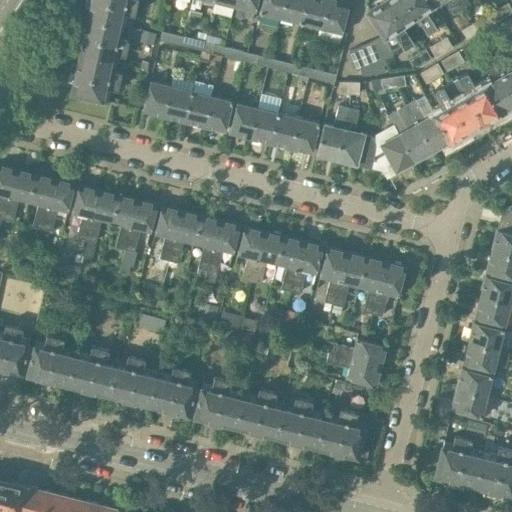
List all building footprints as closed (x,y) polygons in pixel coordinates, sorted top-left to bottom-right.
[(90,6),(88,15),(119,22),(122,11),(133,14),(136,0),(84,0),(84,5),(90,6)] [(257,0),(235,0),(234,5),(255,10),(257,0)] [(261,0),(259,11),(279,17),(283,0),(261,0)] [(283,0),(279,17),(300,22),(305,0),(283,0)] [(305,0),(300,22),(321,27),(327,0),(305,0)] [(349,2),(341,0),(327,0),(321,27),(341,32),(349,2)] [(401,22),(386,0),(374,0),(377,3),(367,9),(383,34),(391,51),(402,44),(403,46),(412,40),(401,22)] [(386,0),(401,22),(415,14),(426,31),(431,28),(412,0),(386,0)] [(432,4),(433,3),(431,0),(412,0),(431,28),(436,25),(425,7),(432,3),(432,4)] [(455,0),(431,0),(433,3),(437,0),(442,0),(453,16),(462,10),(455,0)] [(455,0),(462,10),(471,4),(468,0),(455,0)] [(508,2),(497,8),(502,17),(511,11),(508,2)] [(492,23),(502,17),(497,8),(487,14),(492,23)] [(88,15),(86,25),(80,23),(77,32),(75,42),(81,44),(79,53),(111,60),(113,52),(124,54),(128,37),(137,39),(139,28),(127,26),(124,37),(116,35),(119,22),(88,15)] [(481,18),(471,23),(476,32),(486,26),(481,18)] [(500,37),(510,31),(505,22),(495,28),(500,37)] [(466,38),(476,32),(471,23),(461,29),(466,38)] [(140,29),(138,40),(153,43),(155,32),(140,29)] [(172,32),(161,29),(159,38),(170,41),(172,32)] [(496,39),(491,30),(481,36),(486,45),(496,39)] [(183,35),(172,32),(170,41),(181,44),(183,35)] [(391,51),(383,34),(370,40),(378,61),(385,58),(393,56),(391,51)] [(192,47),(194,37),(184,35),(183,35),(181,44),(192,47)] [(437,41),(443,51),(452,46),(446,36),(437,41)] [(481,36),(471,42),(476,51),(486,45),(481,36)] [(203,49),(205,40),(194,37),(192,47),(203,49)] [(203,49),(214,52),(216,43),(205,40),(203,49)] [(370,40),(358,44),(367,65),(378,61),(370,40)] [(443,51),(437,41),(429,46),(435,56),(443,51)] [(227,46),(216,43),(214,52),(224,55),(227,46)] [(355,70),(359,68),(367,65),(358,44),(349,48),(348,52),(355,70)] [(235,58),(238,48),(227,46),(224,55),(235,58)] [(248,51),(238,48),(235,58),(246,60),(248,51)] [(417,53),(423,63),(431,58),(425,48),(417,53)] [(457,50),(449,55),(455,65),(463,60),(457,50)] [(257,63),(259,54),(248,51),(246,60),(257,63)] [(501,51),(492,56),(511,92),(511,68),(511,69),(501,51)] [(109,68),(111,60),(79,53),(77,62),(71,61),(67,80),(73,81),(70,91),(102,99),(105,86),(116,89),(121,71),(109,68)] [(408,58),(413,66),(418,66),(423,63),(417,53),(408,58)] [(259,54),(257,63),(268,66),(270,57),(259,54)] [(446,70),(455,65),(449,55),(440,60),(446,70)] [(500,111),(511,104),(511,92),(492,56),(482,61),(492,80),(485,84),(500,111)] [(279,69),(281,59),(270,57),(268,66),(279,69)] [(387,63),(385,58),(378,61),(367,65),(359,68),(362,74),(385,70),(383,65),(387,63)] [(281,59),(279,69),(290,71),(292,62),(281,59)] [(290,71),(300,74),(303,65),(292,62),(290,71)] [(434,77),(443,72),(437,62),(428,67),(434,77)] [(300,74),(308,76),(311,77),(314,68),(303,65),(300,74)] [(434,77),(428,67),(419,72),(425,82),(434,77)] [(324,70),(314,68),(311,77),(322,80),(324,70)] [(324,70),(322,80),(333,82),(335,73),(324,70)] [(477,90),(466,70),(432,90),(442,109),(435,113),(434,112),(450,141),(459,135),(461,138),(492,121),(491,118),(501,112),(500,111),(485,84),(484,84),(484,85),(477,90)] [(405,84),(404,74),(392,76),(394,86),(405,84)] [(392,76),(381,77),(382,87),(394,86),(392,76)] [(171,84),(163,114),(183,119),(191,89),(193,82),(172,77),(171,84)] [(163,114),(171,84),(149,79),(142,109),(163,114)] [(183,119),(204,125),(211,94),(210,94),(212,84),(195,80),(192,90),(191,89),(183,119)] [(348,92),(348,81),(338,80),(338,92),(348,92)] [(358,93),(358,81),(348,81),(348,92),(358,93)] [(232,100),(211,94),(204,125),(225,130),(232,100)] [(415,99),(406,104),(431,150),(448,140),(449,141),(450,141),(434,112),(425,117),(415,99)] [(250,136),(257,106),(236,101),(229,131),(250,136)] [(315,153),(335,158),(348,107),(338,104),(332,125),(323,122),(315,153)] [(414,160),(431,150),(406,104),(396,109),(406,128),(398,132),(414,160)] [(250,136),(270,141),(278,111),(257,106),(250,136)] [(359,110),(348,107),(335,158),(354,163),(362,132),(354,130),(359,110)] [(298,116),(278,111),(270,141),(290,146),(298,116)] [(312,152),(319,121),(298,116),(290,146),(312,152)] [(362,132),(354,163),(354,164),(372,168),(372,167),(384,170),(393,165),(380,142),(377,136),(363,132),(362,132)] [(396,170),(414,160),(398,132),(380,142),(393,165),(396,170)] [(0,216),(3,217),(16,167),(0,163),(0,216)] [(18,197),(28,200),(35,172),(16,167),(3,217),(4,217),(12,220),(18,197)] [(54,177),(35,172),(28,200),(38,203),(32,225),(42,227),(54,177)] [(67,210),(74,182),(54,177),(42,227),(51,230),(57,207),(67,210)] [(86,238),(98,188),(78,183),(71,210),(82,213),(76,236),(86,238)] [(100,218),(111,221),(118,193),(98,188),(86,238),(87,238),(81,264),(89,266),(95,240),(100,218)] [(125,248),(137,198),(118,193),(111,221),(121,223),(115,246),(125,248)] [(157,203),(137,198),(125,248),(119,270),(129,273),(130,265),(132,266),(136,250),(134,250),(140,228),(150,230),(157,203)] [(169,259),(182,209),(161,204),(154,232),(165,235),(160,257),(169,259)] [(511,204),(509,206),(510,207),(502,211),(498,228),(511,231),(511,204)] [(184,239),(194,242),(201,214),(182,209),(169,259),(167,265),(176,267),(178,261),(184,239)] [(197,272),(206,274),(220,219),(201,214),(194,242),(204,244),(197,272)] [(233,251),(240,224),(220,219),(206,274),(205,278),(214,281),(223,249),(233,251)] [(242,278),(252,280),(264,230),(244,225),(237,252),(248,255),(242,278)] [(497,228),(492,249),(511,254),(511,231),(498,228),(497,228)] [(267,260),(277,263),(284,235),(264,230),(252,280),(261,282),(267,260)] [(303,240),(284,235),(277,263),(287,265),(281,287),(290,290),(303,240)] [(316,272),(323,245),(303,240),(290,290),(300,292),(306,270),(316,272)] [(324,301),(332,303),(345,250),(326,246),(319,275),(329,278),(324,301)] [(511,276),(511,254),(492,249),(487,270),(511,276)] [(348,283),(358,285),(366,256),(345,250),(332,303),(342,305),(348,283)] [(363,310),(372,313),(385,260),(366,256),(358,285),(368,288),(363,310)] [(405,266),(385,260),(372,313),(381,315),(387,292),(398,295),(405,266)] [(66,270),(75,272),(77,265),(67,263),(66,270)] [(511,280),(486,274),(480,295),(510,302),(511,294),(511,280)] [(510,302),(480,295),(475,316),(505,323),(510,302)] [(191,299),(179,296),(176,307),(188,310),(191,299)] [(218,306),(200,301),(196,315),(215,320),(218,306)] [(339,313),(341,306),(333,304),(331,311),(339,313)] [(284,323),(296,326),(300,313),(287,310),(284,323)] [(241,316),(230,313),(227,324),(238,326),(241,316)] [(165,318),(153,315),(150,328),(162,331),(165,318)] [(242,316),(240,328),(254,331),(256,320),(242,316)] [(468,341),(498,348),(504,327),(474,320),(468,341)] [(0,333),(0,369),(9,372),(10,369),(22,372),(30,341),(20,339),(22,327),(5,323),(2,334),(0,333)] [(260,334),(276,338),(279,327),(263,323),(260,334)] [(55,384),(56,380),(67,383),(75,352),(61,349),(64,338),(46,333),(43,344),(34,342),(26,373),(37,376),(36,379),(55,384)] [(331,342),(328,352),(380,365),(385,344),(356,337),(353,348),(331,342)] [(463,362),(493,369),(498,348),(468,341),(463,362)] [(268,344),(260,342),(258,351),(265,353),(268,344)] [(88,356),(75,352),(67,383),(78,386),(77,389),(96,394),(96,391),(107,393),(115,363),(106,360),(109,349),(91,344),(88,356)] [(375,385),(380,365),(328,352),(326,361),(348,367),(346,377),(375,385)] [(137,401),(148,404),(156,373),(142,369),(145,358),(127,353),(125,365),(115,363),(107,393),(118,396),(117,399),(136,404),(137,401)] [(170,376),(156,373),(148,404),(159,406),(158,410),(177,414),(178,411),(190,414),(197,383),(187,381),(190,369),(173,365),(170,376)] [(462,366),(456,387),(487,395),(492,373),(462,366)] [(201,384),(193,415),(205,418),(204,421),(223,426),(224,423),(235,425),(242,394),(229,391),(231,380),(214,375),(211,386),(201,384)] [(343,383),(335,381),(332,392),(340,394),(343,383)] [(256,398),(242,394),(235,425),(245,428),(245,431),(263,436),(264,433),(275,435),(283,405),(274,402),(276,391),(259,387),(256,398)] [(481,416),(487,395),(456,387),(451,408),(481,416)] [(304,446),(305,443),(315,445),(323,415),(310,411),(313,400),(295,396),(292,407),(283,405),(275,435),(285,438),(285,441),(304,446)] [(323,415),(315,445),(326,448),(326,451),(344,456),(345,453),(357,456),(365,425),(355,423),(358,412),(338,407),(335,418),(323,415)] [(486,423),(468,418),(464,432),(483,437),(486,423)] [(463,488),(464,483),(473,485),(481,453),(468,450),(471,438),(453,434),(450,445),(442,443),(434,475),(444,478),(442,483),(463,488)] [(494,456),(481,453),(473,485),(483,488),(481,493),(502,498),(503,493),(511,495),(511,448),(497,445),(494,456)] [(0,511),(3,511),(18,511),(26,484),(16,481),(4,478),(0,477),(0,511)] [(43,511),(49,490),(26,484),(18,511),(43,511)] [(67,511),(71,495),(49,490),(43,511),(67,511)] [(90,511),(93,501),(71,495),(67,511),(90,511)] [(115,511),(117,506),(93,501),(90,511),(115,511)]
